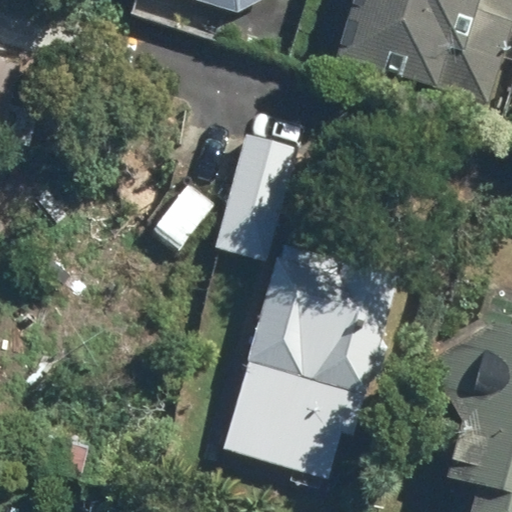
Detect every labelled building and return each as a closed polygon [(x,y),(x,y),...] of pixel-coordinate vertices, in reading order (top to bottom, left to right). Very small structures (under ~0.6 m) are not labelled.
[(238,0),(276,11),(279,0),(238,0)] [(511,37),(511,0),(374,0),(355,56),(491,101),(511,37)] [(0,175),(34,61),(0,50),(0,175)] [(299,152),(250,141),(224,249),(274,260),(299,152)] [(173,254),(223,203),(197,178),(148,229),(173,254)] [(392,289),(292,261),(236,452),(336,481),(392,289)] [(511,511),(511,343),(472,332),(449,409),(472,415),(449,493),(468,499),(464,511),(511,511)]
